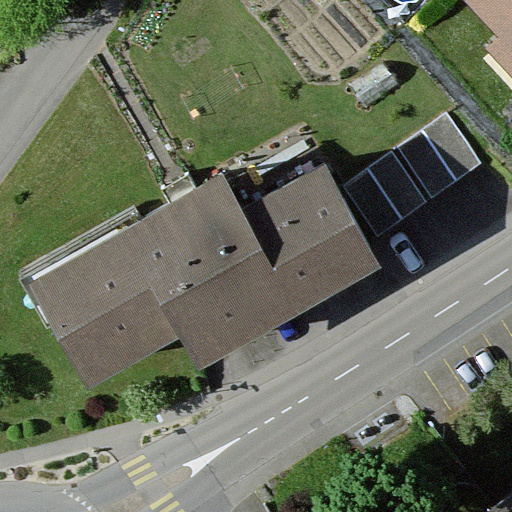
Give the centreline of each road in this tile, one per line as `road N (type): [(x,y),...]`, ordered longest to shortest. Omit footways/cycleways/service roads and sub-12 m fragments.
road 1 (unclassified): [(511,266),(118,511)]
road 2 (residential): [(98,0),(0,143)]
